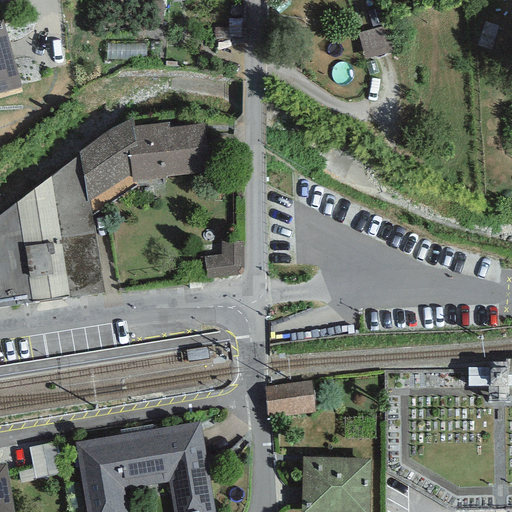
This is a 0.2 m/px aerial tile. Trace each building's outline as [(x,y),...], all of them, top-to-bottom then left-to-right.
[(2,20),(0,20),(0,94),(22,88),(2,20)] [(363,32),(369,59),(397,53),(391,25),(363,32)] [(133,118),(79,151),(80,154),(91,216),(137,187),(137,182),(166,178),(165,176),(208,173),(204,124),(169,127),(169,123),(133,126),(133,118)] [(80,154),(0,215),(0,307),(104,295),(91,216),(80,154)] [(221,255),(204,257),(207,279),(244,275),(244,242),(221,242),(221,255)] [(265,386),(268,417),(315,412),(312,381),(265,386)] [(215,511),(201,422),(75,443),(86,511),(127,511),(123,489),(169,482),(173,511),(215,511)] [(61,442),(34,447),(40,477),(67,472),(61,442)] [(370,511),(373,456),(301,457),(301,511),(370,511)] [(0,511),(14,511),(6,464),(0,465),(0,511)]
